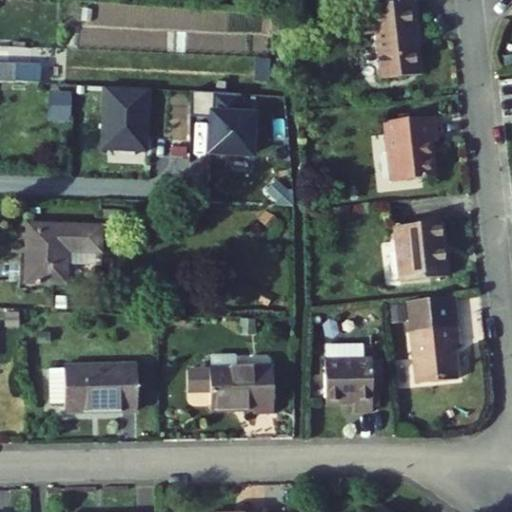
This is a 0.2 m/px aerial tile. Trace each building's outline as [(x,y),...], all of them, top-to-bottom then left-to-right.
[(420,6),(416,4),(394,6),(366,9),(368,38),(379,36),(384,83),(426,78),(420,6)] [(0,87),(39,92),(41,76),(0,73),(0,87)] [(70,120),(71,91),(49,91),(48,119),(70,120)] [(112,97),(111,159),(154,160),(155,98),(112,97)] [(248,100),(198,99),(197,124),(221,124),(220,159),(261,159),(262,120),(248,120),(248,100)] [(440,117),(388,122),(394,185),(438,180),(434,146),(443,145),(440,117)] [(30,223),(28,282),(67,284),(68,249),(102,250),(104,225),(30,223)] [(450,224),(402,228),(406,279),(454,275),(450,224)] [(458,328),(411,331),(415,382),(453,379),(451,347),(459,347),(458,328)] [(371,365),(322,364),(321,409),(348,409),(348,418),(370,419),(371,365)] [(142,368),(69,369),(69,371),(52,371),(53,406),(69,406),(69,414),(143,413),(142,368)] [(280,370),(216,371),(194,371),(194,394),(217,393),(217,412),(259,412),(259,418),(280,418),(280,370)]
